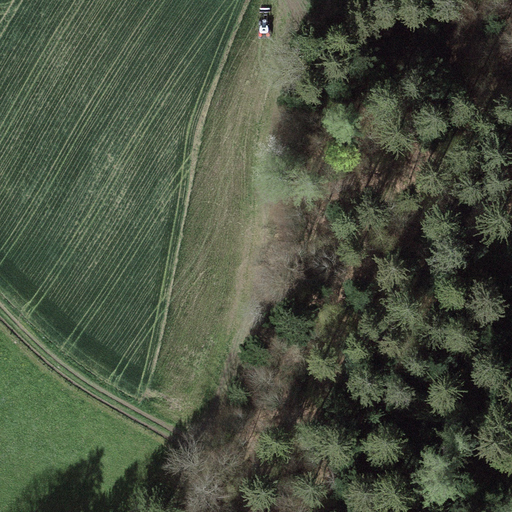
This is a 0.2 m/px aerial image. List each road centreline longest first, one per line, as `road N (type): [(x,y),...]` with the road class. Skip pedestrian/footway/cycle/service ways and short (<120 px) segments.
road 1 (track): [(0,309),(51,360),(200,459),(177,511)]
road 2 (track): [(391,511),(511,444)]
